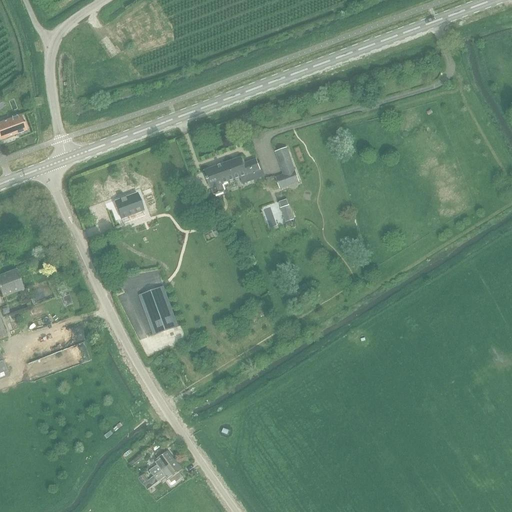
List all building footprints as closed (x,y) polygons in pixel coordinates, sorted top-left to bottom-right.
[(116,24),(125,43),(158,27),(149,8),(116,24)] [(92,34),(72,48),(78,56),(98,42),(92,34)] [(0,140),(27,131),(21,115),(0,122),(0,140)] [(299,179),(287,147),(277,151),(286,174),(279,177),(282,186),(299,179)] [(240,158),(203,171),(209,188),(211,188),(214,195),(224,192),(221,184),(240,177),(242,183),(256,178),(255,175),(263,172),(260,165),(258,158),(255,160),(242,164),(240,158)] [(137,193),(114,202),(121,218),(143,210),(137,193)] [(194,199),(188,202),(193,214),(199,212),(194,199)] [(260,205),(266,227),(275,225),(270,202),(260,205)] [(290,205),(282,208),(286,220),(294,218),(290,205)] [(92,226),(94,234),(104,231),(102,224),(92,226)] [(107,240),(98,243),(103,254),(111,251),(107,240)] [(0,291),(2,298),(24,289),(16,269),(0,275),(0,291)] [(139,274),(128,275),(128,283),(156,281),(155,269),(138,270),(139,274)] [(154,335),(177,327),(163,287),(139,296),(154,335)] [(67,295),(60,298),(63,303),(69,300),(67,295)] [(58,332),(57,329),(26,340),(31,356),(84,337),(80,324),(58,332)] [(69,349),(74,356),(84,350),(80,343),(69,349)] [(0,379),(9,376),(0,353),(0,379)] [(46,368),(38,370),(34,359),(26,362),(30,376),(47,370),(46,368)] [(154,476),(174,461),(167,451),(154,461),(157,465),(150,471),(154,476)] [(172,485),(176,483),(183,478),(178,472),(181,470),(176,462),(176,463),(174,461),(154,476),(158,482),(165,476),(168,481),(167,481),(170,485),(172,485)] [(143,484),(148,480),(144,475),(139,478),(143,484)] [(147,490),(152,486),(148,480),(143,484),(147,490)]
